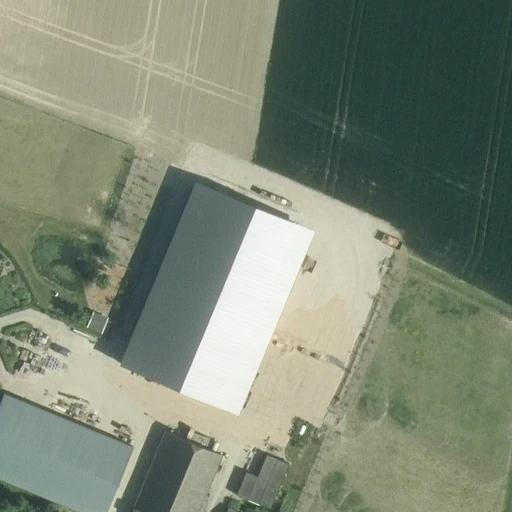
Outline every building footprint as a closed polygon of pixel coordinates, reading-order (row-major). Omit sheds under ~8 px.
[(197,187),(123,366),(238,413),(312,235),(197,187)] [(94,314),(88,330),(103,336),(109,320),(94,314)] [(107,511),(133,447),(2,395),(0,400),(0,479),(83,511),(107,511)] [(197,511),(222,455),(166,431),(134,507),(129,505),(126,511),(197,511)] [(265,456),(254,483),(272,491),(284,464),(265,456)]
